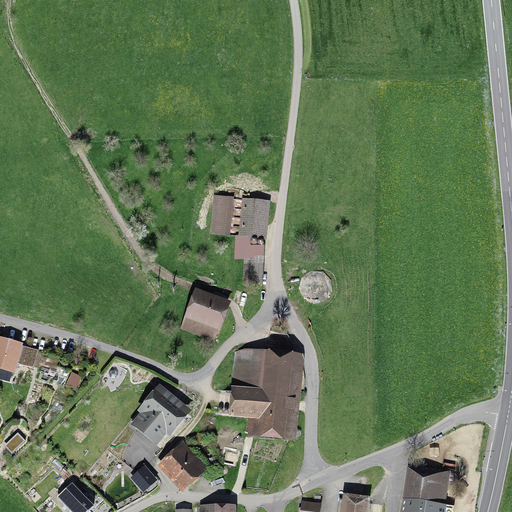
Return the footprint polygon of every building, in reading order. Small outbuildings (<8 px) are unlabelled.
[(231,199),(216,197),(213,234),(227,235),(231,199)] [(264,239),(268,203),(245,200),(241,237),(264,239)] [(253,239),(240,238),(239,256),(252,256),(253,239)] [(246,258),(244,283),(259,284),(261,259),(246,258)] [(205,299),(206,296),(197,293),(183,329),(211,340),(225,307),(205,299)] [(30,349),(20,347),(21,346),(0,340),(0,368),(13,372),(16,363),(25,366),(30,349)] [(233,390),(234,390),(234,392),(221,390),(218,414),(248,417),(247,431),(289,435),(297,358),(237,352),(233,390)] [(147,413),(137,425),(157,441),(167,429),(169,431),(185,413),(160,392),(145,411),(147,413)] [(25,441),(17,432),(4,446),(12,454),(25,441)] [(238,438),(230,443),(233,450),(242,445),(238,438)] [(184,486),(205,468),(186,447),(165,466),(184,486)] [(444,507),(449,472),(424,468),(423,476),(413,475),(407,511),(452,511),(453,508),(444,507)] [(144,489),(153,481),(144,472),(136,479),(144,489)] [(72,484),(57,498),(69,511),(89,511),(94,508),(72,484)] [(371,511),(373,501),(346,497),(343,511),(371,511)]
